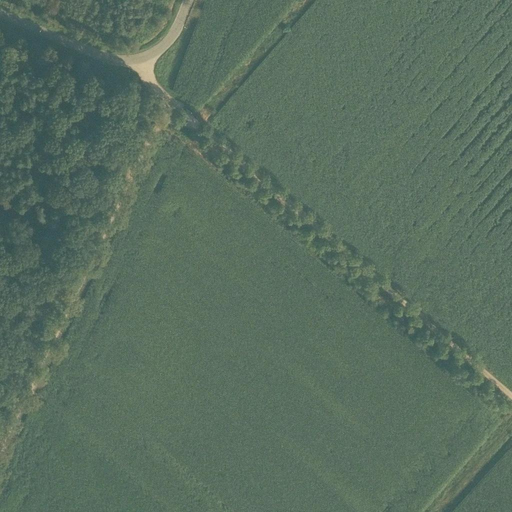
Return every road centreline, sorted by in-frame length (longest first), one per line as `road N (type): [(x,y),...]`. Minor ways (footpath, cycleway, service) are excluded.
road 1 (track): [(171,102),(511,398)]
road 2 (track): [(0,455),(171,102)]
road 3 (unclassified): [(0,14),(118,60),(159,51),(188,0)]
